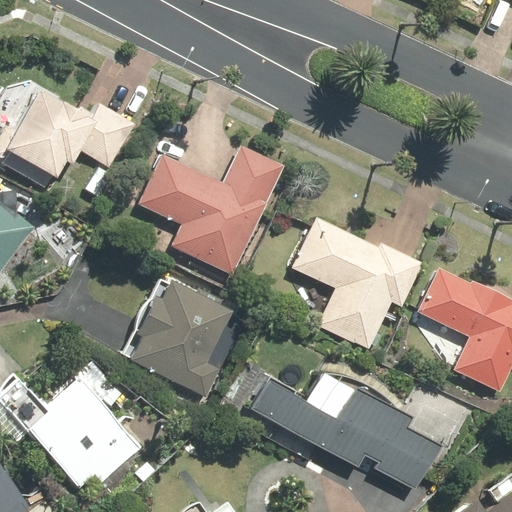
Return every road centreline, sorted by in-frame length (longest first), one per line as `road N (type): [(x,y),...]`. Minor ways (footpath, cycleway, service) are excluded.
road 1 (secondary): [(461,175),(364,130),(162,0)]
road 2 (secondary): [(219,0),(421,64),(496,98)]
